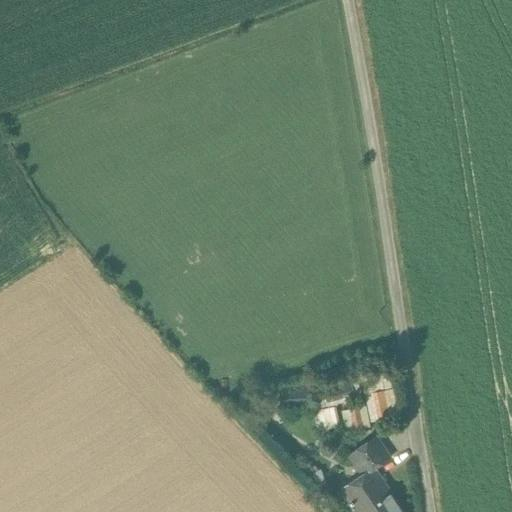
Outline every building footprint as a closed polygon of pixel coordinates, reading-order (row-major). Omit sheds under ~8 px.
[(352,387),(325,394),(327,402),(354,394),(352,387)] [(383,391),(373,393),(379,420),(388,418),(383,391)] [(358,408),(350,410),(354,430),(362,428),(358,408)] [(377,436),(348,455),(362,475),(374,467),(375,469),(391,458),(377,436)] [(404,511),(375,469),(374,467),(362,475),(339,490),(353,511),(404,511)]
